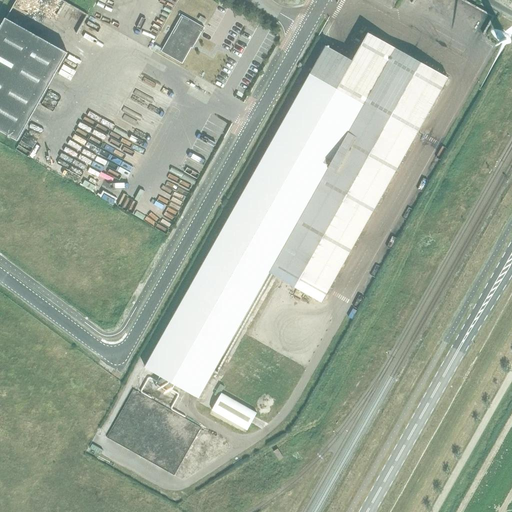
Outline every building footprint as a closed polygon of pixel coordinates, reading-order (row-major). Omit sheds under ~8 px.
[(87,10),(83,20),(86,21),(84,27),(92,30),(94,25),(95,26),(100,14),(87,10)] [(174,28),(161,52),(182,63),(191,48),(192,47),(194,43),(195,43),(204,27),(182,15),(174,28)] [(102,18),(100,21),(109,26),(111,22),(102,18)] [(7,19),(0,30),(0,130),(18,141),(68,53),(7,19)] [(498,34),(497,35),(497,36),(498,37),(498,38),(499,39),(500,40),(501,40),(503,40),(504,39),(505,38),(505,37),(506,36),(506,35),(505,34),(505,33),(504,32),(503,31),(502,31),(500,31),(499,32),(498,33),(498,34)] [(310,75),(145,367),(160,376),(155,384),(170,392),(174,384),(186,390),(198,397),(199,398),(210,377),(270,273),(281,279),(322,302),(330,288),(448,78),(368,33),(353,61),(326,46),(310,75)] [(136,84),(133,91),(142,94),(145,87),(136,84)] [(52,107),(58,97),(47,92),(42,102),(52,107)] [(153,94),(151,97),(159,102),(161,99),(153,94)] [(208,140),(210,141),(222,117),(213,113),(207,125),(199,142),(205,145),(208,140)] [(121,133),(125,123),(113,119),(109,128),(121,133)] [(91,125),(104,130),(106,125),(93,120),(91,125)] [(84,140),(94,147),(99,138),(89,131),(84,140)] [(96,149),(93,155),(105,161),(108,155),(96,149)] [(82,168),(85,162),(74,156),(71,162),(82,168)] [(126,172),(132,163),(121,156),(115,165),(126,172)] [(86,171),(98,176),(102,166),(90,160),(86,171)] [(76,178),(79,172),(73,169),(70,175),(76,178)] [(172,186),(170,190),(183,197),(185,193),(172,186)] [(152,196),(147,206),(159,211),(164,202),(152,196)] [(222,393),(212,410),(247,430),(251,423),(255,416),(257,413),(222,393)] [(214,441),(220,430),(215,427),(209,439),(214,441)] [(283,457),(278,449),(273,451),(279,460),(283,457)]
